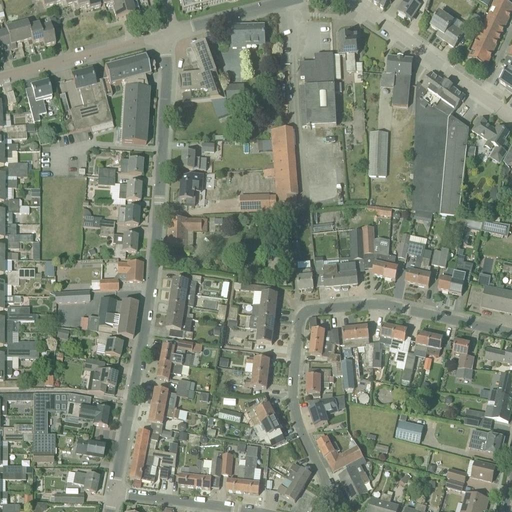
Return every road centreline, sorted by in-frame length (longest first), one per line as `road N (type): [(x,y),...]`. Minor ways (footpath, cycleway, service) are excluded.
road 1 (residential): [(113,493),(156,240),(163,36)]
road 2 (residential): [(318,511),(320,470),(292,392),(302,313),(390,306),(511,334)]
road 3 (unclassified): [(511,121),(345,0)]
road 4 (unknown): [(293,1),(298,145),(328,186)]
road 5 (residential): [(0,78),(163,36)]
road 6 (residential): [(246,511),(113,493)]
road 7 (residential): [(173,32),(301,0)]
